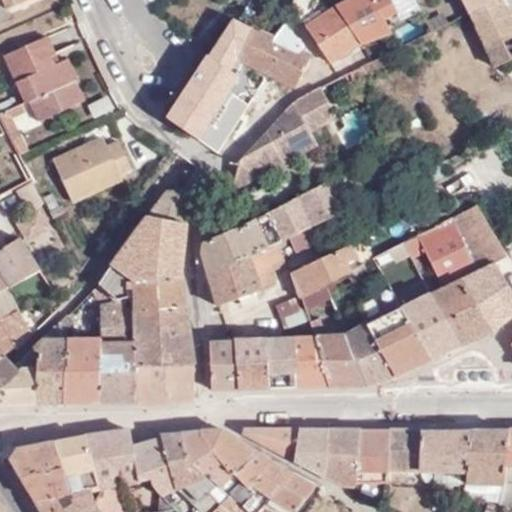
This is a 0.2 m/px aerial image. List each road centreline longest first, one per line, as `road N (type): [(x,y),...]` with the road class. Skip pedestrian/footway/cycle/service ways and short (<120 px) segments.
road 1 (secondary): [(0,428),(206,420)]
road 2 (secondary): [(206,420),(405,410)]
road 3 (residential): [(200,324),(192,191),(216,163)]
road 4 (residential): [(180,138),(145,109),(100,0)]
road 5 (residential): [(200,324),(281,294),(287,273),(325,243)]
road 6 (residential): [(216,163),(276,103),(335,74)]
